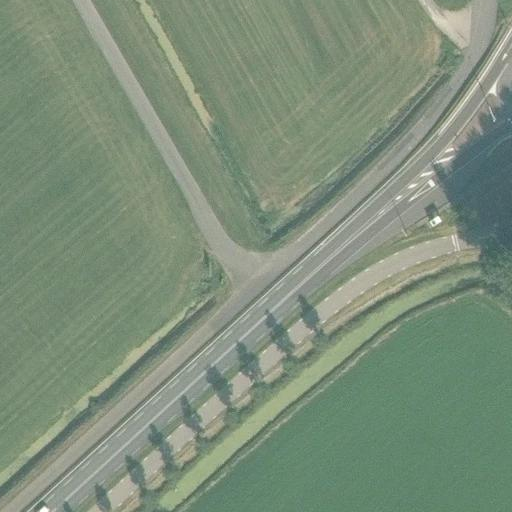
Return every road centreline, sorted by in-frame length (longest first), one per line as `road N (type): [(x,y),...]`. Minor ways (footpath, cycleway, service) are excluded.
road 1 (unclassified): [(471,60),(410,143),(10,511)]
road 2 (unclassified): [(103,511),(342,296),(397,261),(511,231)]
road 3 (primary): [(50,511),(361,230)]
road 4 (primary): [(511,43),(446,138),(364,217),(361,230)]
road 5 (primary): [(361,230),(374,229),(511,126)]
